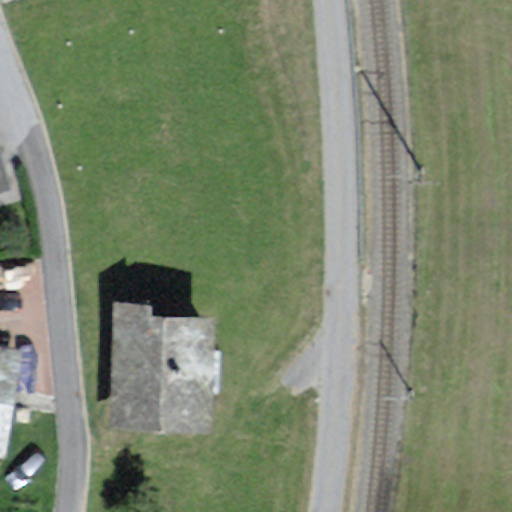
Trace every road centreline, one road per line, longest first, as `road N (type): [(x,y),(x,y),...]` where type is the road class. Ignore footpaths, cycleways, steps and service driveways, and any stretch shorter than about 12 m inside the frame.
road 1 (residential): [(75,511),(64,321),(3,0)]
road 2 (unclassified): [(327,0),(342,163),(324,511)]
